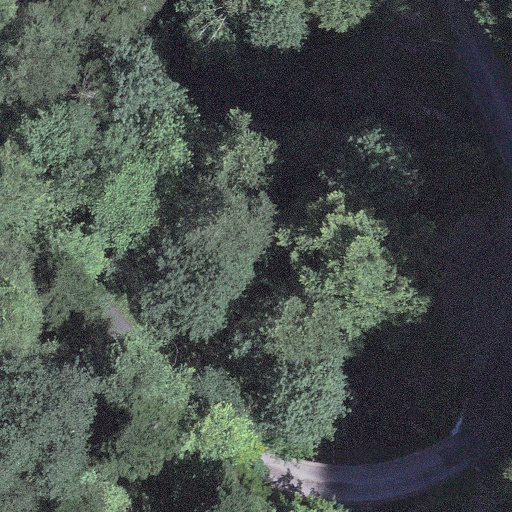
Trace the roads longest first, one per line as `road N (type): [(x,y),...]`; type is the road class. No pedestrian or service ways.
road 1 (unclassified): [(511,370),(472,443),(415,474),(348,484),(274,474),(207,428),(117,329),(0,224)]
road 2 (unclassified): [(450,0),(511,130)]
